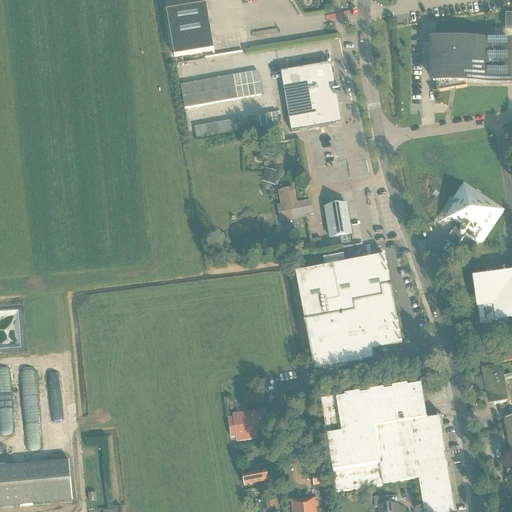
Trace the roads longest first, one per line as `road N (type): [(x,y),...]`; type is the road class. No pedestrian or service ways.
road 1 (tertiary): [(477,511),(449,346),(379,138)]
road 2 (tertiary): [(379,138),(363,0)]
road 3 (unclassified): [(511,117),(379,138)]
